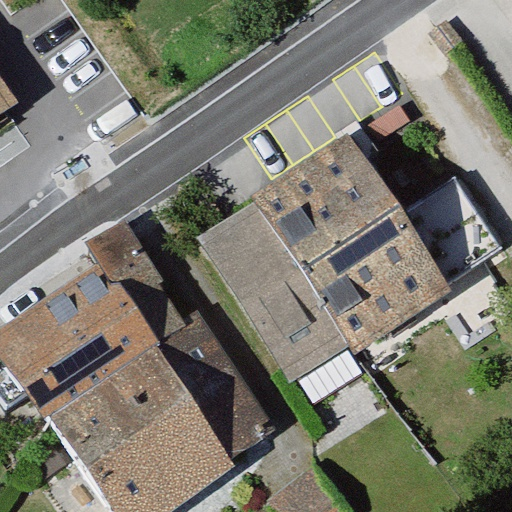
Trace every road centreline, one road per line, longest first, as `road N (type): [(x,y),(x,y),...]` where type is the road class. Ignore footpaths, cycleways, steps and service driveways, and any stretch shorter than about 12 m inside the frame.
road 1 (residential): [(0,271),(401,0)]
road 2 (unknown): [(139,177),(319,444)]
